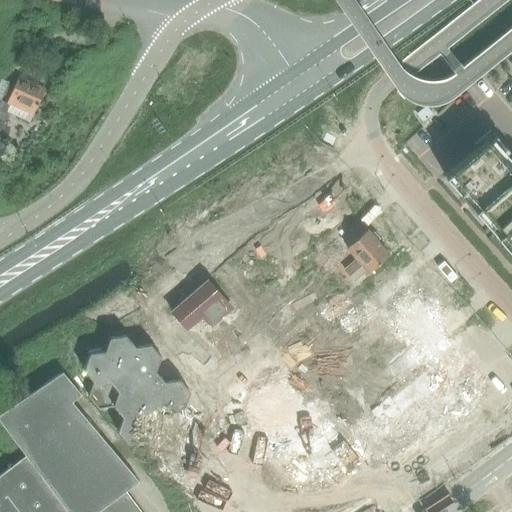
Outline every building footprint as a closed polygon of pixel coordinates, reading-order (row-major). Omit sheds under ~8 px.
[(18,77),(6,104),(9,105),(33,115),(44,89),(18,77)] [(9,105),(6,104),(0,100),(0,119),(2,120),(9,105)] [(10,121),(2,120),(0,119),(0,148),(5,150),(10,121)] [(494,135),(490,130),(484,135),(488,140),(494,135)] [(479,145),(450,171),(495,222),(496,221),(502,227),(500,229),(511,241),(511,182),(509,179),(508,178),(495,162),(494,162),(479,145)] [(339,175),(282,217),(397,370),(290,449),(332,504),(463,406),(468,403),(474,396),(477,391),(479,386),(480,380),(479,372),(478,366),(475,360),(339,175)] [(265,242),(73,383),(179,511),(300,511),(206,383),(311,306),(265,242)] [(0,511),(160,511),(102,434),(106,431),(65,376),(0,423),(0,511)]
